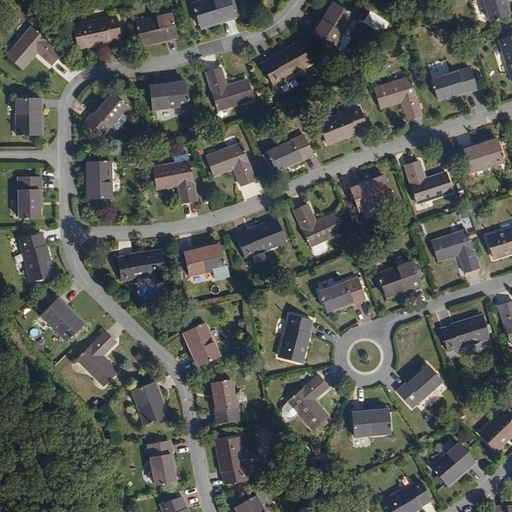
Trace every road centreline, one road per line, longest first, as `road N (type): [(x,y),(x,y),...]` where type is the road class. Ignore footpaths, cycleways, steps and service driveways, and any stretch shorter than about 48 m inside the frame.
road 1 (residential): [(61,231),(209,218),(362,156),(511,108)]
road 2 (residential): [(206,511),(172,373),(84,282),(66,257),(61,231)]
road 3 (residential): [(61,153),(61,92),(79,74),(174,60),(273,26),(296,0)]
road 4 (residential): [(511,283),(366,331)]
road 5 (residential): [(366,331),(342,348),(351,375),(381,373),(386,343)]
